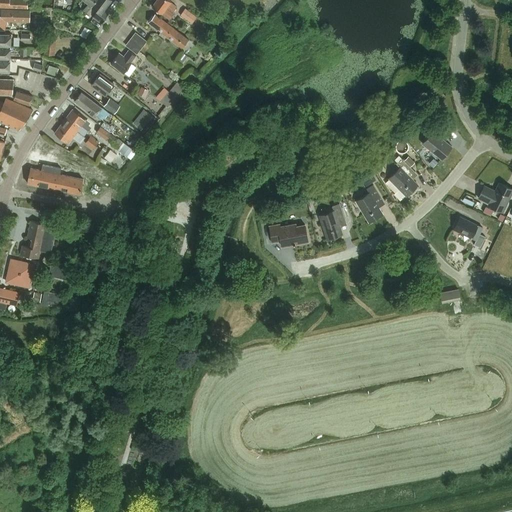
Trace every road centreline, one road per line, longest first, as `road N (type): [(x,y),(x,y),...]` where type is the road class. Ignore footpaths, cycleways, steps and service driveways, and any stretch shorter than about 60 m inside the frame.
road 1 (residential): [(6,191),(36,126),(131,0)]
road 2 (unclassified): [(486,140),(467,114),(458,81),(466,0)]
road 3 (residential): [(6,191),(140,214)]
